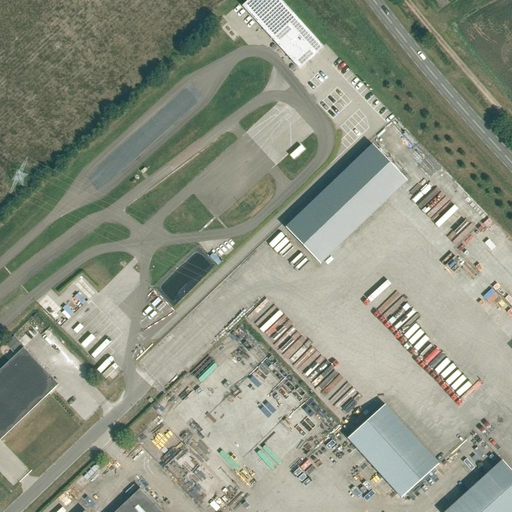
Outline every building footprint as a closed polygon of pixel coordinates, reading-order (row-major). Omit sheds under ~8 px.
[(305,64),(324,47),(280,0),(249,0),(242,6),(294,63),(299,69),(305,64)] [(341,122),(336,126),(353,143),(357,138),(341,122)] [(373,145),(286,228),(321,264),(408,181),(373,145)] [(376,251),(381,247),(373,238),(368,242),(376,251)] [(234,240),(228,243),(236,254),(241,251),(234,240)] [(389,270),(418,263),(414,247),(385,254),(389,270)] [(214,258),(222,267),(226,263),(218,254),(214,258)] [(435,258),(430,262),(439,272),(443,268),(435,258)] [(445,269),(440,272),(447,281),(451,277),(445,269)] [(66,318),(99,285),(85,272),(73,284),(69,281),(48,301),(66,318)] [(380,285),(378,290),(390,295),(392,290),(380,285)] [(160,325),(172,314),(158,300),(140,317),(145,322),(151,316),(160,325)] [(418,304),(417,309),(429,313),(431,308),(418,304)] [(433,310),(431,314),(440,320),(443,316),(433,310)] [(435,322),(432,336),(443,339),(446,325),(435,322)] [(454,322),(452,327),(464,331),(466,326),(454,322)] [(24,347),(25,346),(15,336),(6,344),(16,355),(0,370),(0,438),(1,439),(59,384),(53,378),(24,347)] [(43,354),(47,350),(33,336),(30,340),(43,354)] [(182,353),(158,372),(165,381),(189,361),(182,353)] [(464,360),(460,364),(466,371),(471,368),(464,360)] [(364,396),(345,379),(324,403),(343,420),(364,396)] [(348,438),(402,498),(439,464),(385,405),(348,438)] [(225,486),(179,436),(156,457),(162,463),(168,458),(208,501),(225,486)] [(277,458),(288,445),(282,440),(271,452),(277,458)] [(445,511),(511,511),(511,471),(502,460),(445,511)] [(345,495),(363,478),(355,470),(337,487),(345,495)] [(163,511),(140,488),(114,511),(87,511),(85,510),(83,511),(163,511)]
